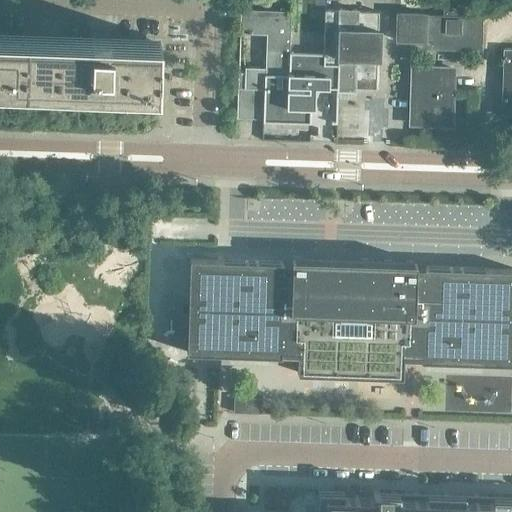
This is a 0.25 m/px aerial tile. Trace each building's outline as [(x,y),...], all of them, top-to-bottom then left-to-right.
[(480,49),(480,48),(481,17),(462,16),(462,8),(444,8),(444,16),(425,15),(425,14),(423,14),(399,13),(397,13),(396,40),(398,40),(398,39),(423,40),(423,41),(424,41),(424,40),(430,41),(430,46),(429,46),(429,47),(458,48),(458,47),(479,47),(479,49),(480,49)] [(289,75),(289,51),(291,11),(240,9),(239,31),(248,31),(248,33),(252,33),(252,32),(266,32),(265,67),(250,67),(249,67),(247,68),(246,68),(245,69),(244,70),(244,71),(244,72),(238,72),(236,118),(263,119),(264,74),(289,75)] [(339,10),(324,10),(323,52),(323,63),(338,63),(338,89),(339,89),(339,88),(352,89),(354,89),(354,88),(376,89),(377,58),(378,58),(379,29),(377,29),(378,12),(356,11),(356,9),(355,9),(354,10),(341,10),(341,9),(339,9),(339,10)] [(0,37),(0,81),(157,87),(159,43),(109,42),(109,37),(90,37),(90,41),(5,38),(0,37)] [(511,47),(503,48),(501,115),(511,115),(511,47)] [(338,89),(338,63),(323,63),(323,52),(289,51),(289,75),(264,74),(263,119),(263,121),(310,122),(311,87),(336,87),(336,89),(338,89)] [(453,68),(438,68),(412,67),(412,81),(412,87),(410,123),(451,125),(452,89),(453,68)] [(511,360),(511,327),(511,269),(424,266),(424,267),(416,267),(416,261),(292,257),(291,263),(282,262),(283,261),(193,258),(193,261),(190,350),(190,352),(281,355),(281,354),(298,354),(297,368),(299,369),(400,372),(403,372),(403,358),(420,358),(420,360),(511,363),(511,360)] [(262,413),(262,409),(262,398),(262,397),(234,396),(233,412),(262,413)] [(176,438),(162,438),(161,449),(176,450),(176,438)] [(293,493),(292,511),(511,511),(511,496),(508,496),(496,495),(495,500),(403,497),(403,492),(396,492),(376,491),(375,496),(293,493)]
